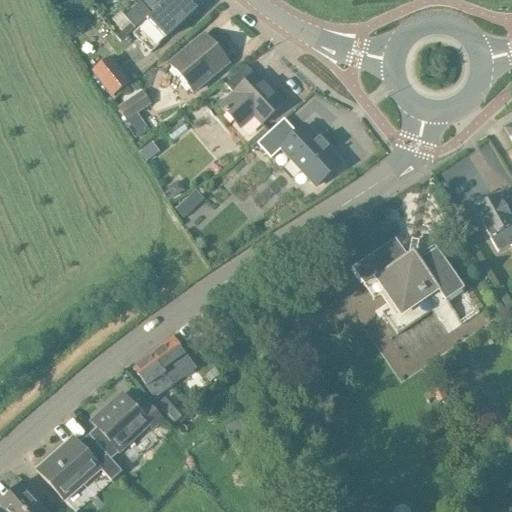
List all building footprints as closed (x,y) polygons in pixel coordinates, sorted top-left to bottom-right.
[(73,0),(63,0),(57,5),(67,18),(80,8),(73,0)] [(150,53),(194,10),(184,0),(169,0),(133,35),(150,53)] [(141,0),(148,9),(159,0),(141,0)] [(140,5),(125,18),(134,28),(149,15),(140,5)] [(81,18),(72,25),(77,32),(86,25),(81,18)] [(190,95),(226,65),(203,37),(167,67),(190,95)] [(128,82),(109,59),(92,72),(110,96),(128,82)] [(283,105),(255,75),(233,95),(234,96),(220,109),(239,129),(253,117),(261,125),(283,105)] [(141,92),(116,108),(125,122),(150,105),(141,92)] [(328,149),(318,139),(316,140),(303,126),(295,134),(282,120),(256,145),(270,160),(280,150),(315,187),(339,165),(326,151),(328,149)] [(141,123),(129,131),(135,140),(147,132),(141,123)] [(511,146),(511,123),(502,129),(511,146)] [(179,186),(168,194),(172,201),(184,193),(179,186)] [(475,208),(472,209),(497,253),(511,244),(511,218),(508,212),(507,213),(497,195),(485,202),(483,199),(473,205),(475,208)] [(183,204),(174,212),(182,221),(191,213),(183,204)] [(463,290),(434,249),(453,236),(451,235),(420,256),(415,249),(405,256),(394,240),(331,283),(333,285),(352,271),(364,288),(366,287),(375,300),(382,295),(390,307),(381,313),(397,336),(463,290)] [(170,338),(149,353),(170,382),(172,385),(194,369),(170,338)] [(149,353),(128,368),(134,376),(151,400),(172,385),(170,382),(149,353)] [(110,461),(148,426),(152,431),(162,423),(144,403),(135,411),(121,395),(90,423),(98,431),(90,438),(110,461)] [(72,439),(35,472),(63,503),(71,511),(77,511),(110,483),(121,473),(110,461),(90,438),(80,447),(72,439)] [(40,511),(29,500),(33,496),(22,483),(0,502),(0,507),(4,511),(40,511)]
